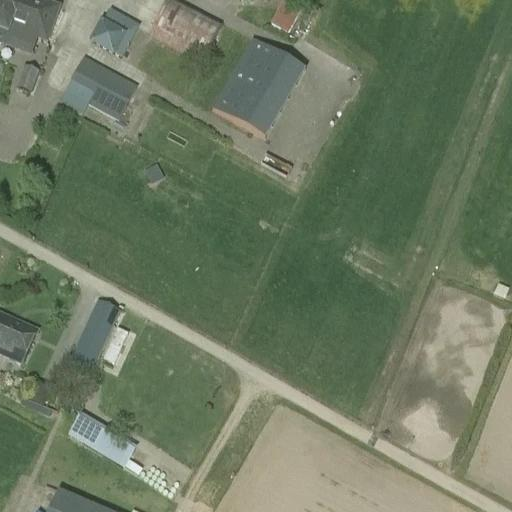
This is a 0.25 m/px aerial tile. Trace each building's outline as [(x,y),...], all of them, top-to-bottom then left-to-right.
[(0,0),(0,6),(51,26),(57,10),(32,0),(0,0)] [(220,27),(169,1),(150,40),(199,66),(220,27)] [(285,2),(270,28),(288,38),(302,12),(285,2)] [(44,43),(51,26),(0,6),(0,32),(19,40),(22,34),(44,43)] [(111,13),(93,46),(121,62),(138,29),(111,13)] [(265,144),(306,73),(252,43),(212,112),(265,144)] [(137,90),(84,61),(65,96),(118,126),(137,90)] [(25,67),(18,90),(33,94),(40,71),(25,67)] [(155,168),(144,174),(150,186),(161,180),(155,168)] [(13,325),(0,318),(0,357),(23,367),(38,335),(24,330),(23,333),(12,328),(13,325)] [(108,340),(92,333),(85,329),(73,356),(96,367),(108,340)] [(89,425),(78,419),(67,440),(102,461),(111,444),(86,431),(89,425)] [(470,511),(483,500),(266,421),(252,459),(273,452),(276,461),(279,451),(294,468),(284,496),(253,506),(233,446),(209,511),(470,511)] [(50,511),(98,511),(58,494),(50,511)]
